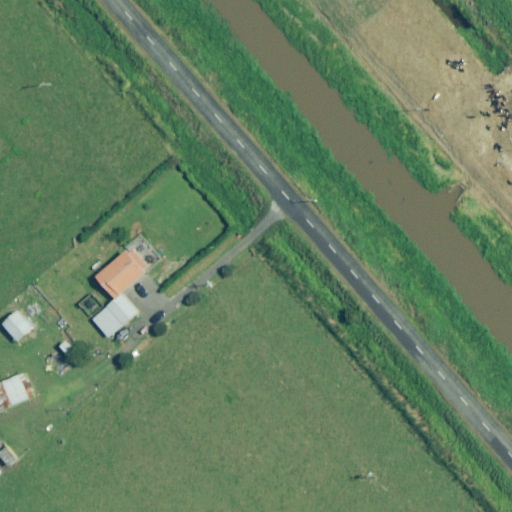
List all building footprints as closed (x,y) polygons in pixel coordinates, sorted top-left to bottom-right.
[(118,300),(125,294),(151,272),(149,270),(162,260),(142,236),(127,248),(130,251),(99,277),(118,300)] [(141,313),(125,294),(118,300),(95,320),(111,338),(141,313)] [(37,328),(21,311),(5,325),(21,342),(37,328)] [(80,355),(69,341),(62,347),(73,361),(80,355)] [(71,367),(57,352),(46,362),(60,377),(71,367)] [(0,413),(38,397),(28,374),(0,385),(0,413)] [(18,459),(10,448),(1,454),(10,466),(18,459)]
